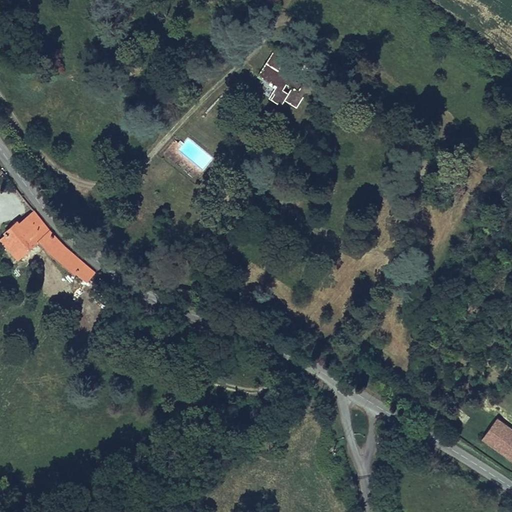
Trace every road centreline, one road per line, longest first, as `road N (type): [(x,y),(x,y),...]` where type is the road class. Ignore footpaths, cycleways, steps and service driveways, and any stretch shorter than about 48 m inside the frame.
road 1 (tertiary): [(349,389),(110,271),(49,214),(0,148)]
road 2 (tertiary): [(511,488),(349,389)]
road 3 (residential): [(349,389),(348,435),(372,511)]
